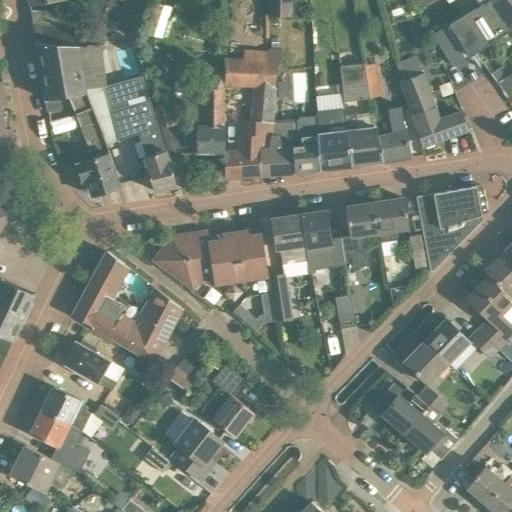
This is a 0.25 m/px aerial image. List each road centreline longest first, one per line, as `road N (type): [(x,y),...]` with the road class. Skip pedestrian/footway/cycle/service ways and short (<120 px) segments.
road 1 (residential): [(87,221),(435,169),(511,166)]
road 2 (residential): [(302,412),(511,203)]
road 3 (residential): [(302,412),(205,317),(87,221)]
road 4 (residential): [(87,221),(0,413)]
road 5 (residential): [(87,221),(45,159),(21,34)]
road 6 (residential): [(410,507),(511,392)]
road 7 (residential): [(410,507),(302,412)]
road 8 (residential): [(219,511),(302,412)]
